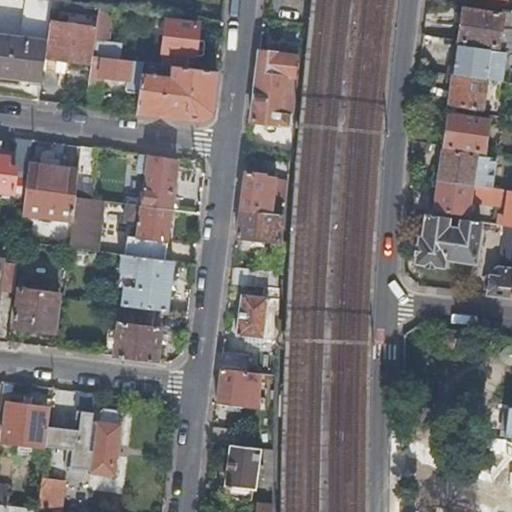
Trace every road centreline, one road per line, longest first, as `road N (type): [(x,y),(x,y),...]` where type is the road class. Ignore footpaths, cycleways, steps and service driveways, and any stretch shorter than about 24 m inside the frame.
road 1 (residential): [(409,0),(382,298)]
road 2 (residential): [(202,382),(230,146)]
road 3 (residential): [(230,146),(0,117)]
road 4 (residential): [(382,298),(377,511)]
road 5 (residential): [(202,382),(0,358)]
road 6 (residential): [(230,146),(245,0)]
road 7 (residential): [(186,511),(202,382)]
road 8 (residential): [(382,298),(511,314)]
